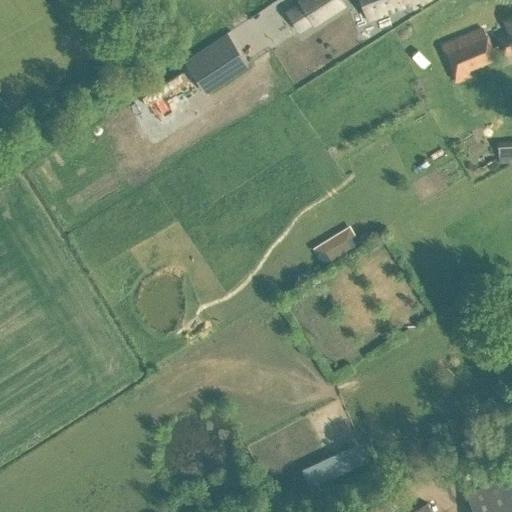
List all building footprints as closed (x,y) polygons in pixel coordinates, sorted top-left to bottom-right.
[(300,0),(299,1),(285,10),(299,32),(313,23),(314,24),(344,5),(340,0),(300,0)] [(361,0),(368,18),(418,0),(361,0)] [(495,19),(511,11),(511,0),(510,0),(491,10),(495,19)] [(507,34),(495,39),(502,57),(511,52),(511,13),(501,18),(507,34)] [(442,46),(440,47),(444,55),(446,54),(452,70),(450,71),(454,81),(455,80),(456,81),(471,75),(469,69),(492,60),(480,30),(442,46)] [(217,41),(187,61),(199,79),(229,60),(239,53),(227,34),(217,41)] [(511,141),(498,142),(498,148),(499,156),(499,158),(499,162),(509,161),(509,157),(509,155),(511,155),(511,141)] [(355,244),(351,237),(355,234),(349,225),(312,248),(315,252),(317,251),(318,253),(316,255),(322,264),(355,244)] [(361,447),(303,473),(310,488),(368,461),(361,447)] [(511,511),(511,473),(465,492),(472,511),(511,511)] [(433,511),(428,503),(413,511),(433,511)]
